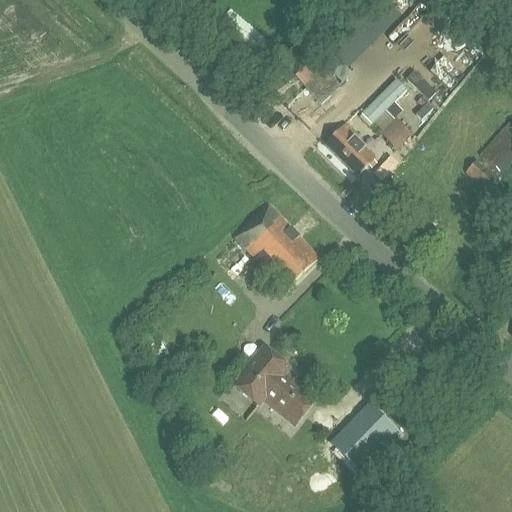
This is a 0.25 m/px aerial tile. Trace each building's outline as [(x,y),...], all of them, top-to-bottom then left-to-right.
[(511,0),(498,0),(511,10),(511,0)] [(388,59),(406,45),(398,36),(381,50),(388,59)] [(453,57),(464,67),(482,47),(471,37),(453,57)] [(320,105),(342,88),(316,58),(295,77),(320,105)] [(347,87),(358,76),(342,60),(331,70),(347,87)] [(444,111),(453,92),(440,86),(430,104),(444,111)] [(393,147),(409,131),(395,119),(380,134),(393,147)] [(503,176),(511,165),(511,120),(480,157),(503,176)] [(378,164),(374,161),(375,160),(355,141),(359,137),(346,125),(325,146),(358,178),(369,166),(372,170),(378,164)] [(286,292),(320,260),(271,207),(237,239),(286,292)] [(320,217),(301,225),(307,238),(326,229),(320,217)] [(511,246),(503,259),(511,268),(511,246)] [(485,295),(495,286),(483,275),(474,285),(485,295)] [(259,407),(264,400),(284,376),(289,370),(265,349),(234,386),(259,407)] [(284,376),(264,400),(295,426),(316,402),(284,376)] [(349,432),(333,449),(362,477),(381,457),(352,429),(349,432)]
